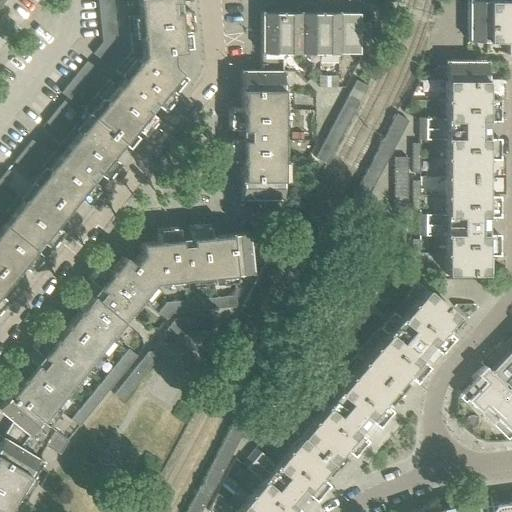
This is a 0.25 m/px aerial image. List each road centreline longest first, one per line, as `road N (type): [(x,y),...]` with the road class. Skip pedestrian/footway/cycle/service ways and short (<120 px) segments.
road 1 (residential): [(0,342),(207,88),(217,55),(212,0)]
road 2 (residential): [(445,468),(433,425),(436,394),(511,301)]
